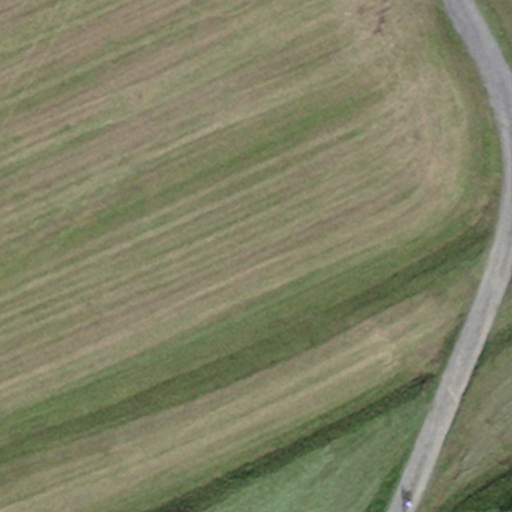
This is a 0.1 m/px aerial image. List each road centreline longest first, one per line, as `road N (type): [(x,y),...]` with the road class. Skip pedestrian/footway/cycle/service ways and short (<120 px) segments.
road 1 (track): [(397,511),(511,221)]
road 2 (track): [(511,126),(458,0)]
